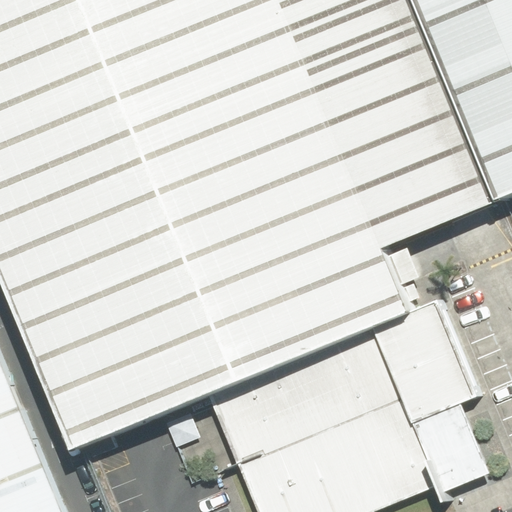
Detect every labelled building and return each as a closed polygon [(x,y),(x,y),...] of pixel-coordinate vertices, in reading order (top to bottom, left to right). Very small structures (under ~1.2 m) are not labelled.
[(0,0),(0,273),(71,450),(206,392),(410,312),(385,250),(489,209),(405,0),(0,0)] [(511,0),(417,0),(497,197),(511,190),(511,0)] [(443,299),(410,312),(206,392),(253,511),(385,511),(489,471),(462,401),(481,394),(443,299)] [(83,511),(10,330),(0,333),(0,511),(83,511)] [(195,410),(168,421),(180,450),(207,439),(195,410)]
